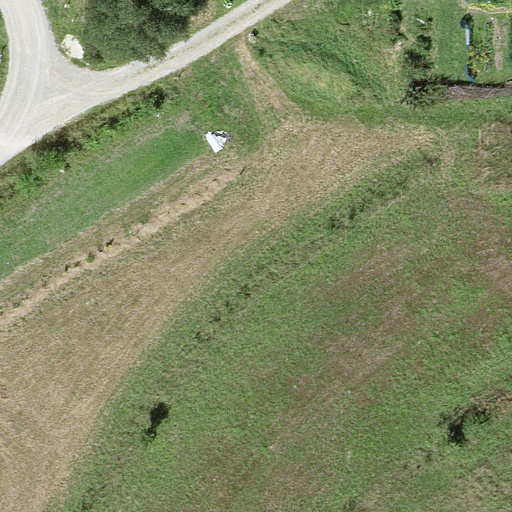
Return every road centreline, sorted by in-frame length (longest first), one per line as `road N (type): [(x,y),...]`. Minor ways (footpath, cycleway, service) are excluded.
road 1 (track): [(48,105),(258,0)]
road 2 (track): [(0,138),(48,105),(60,53),(29,0)]
